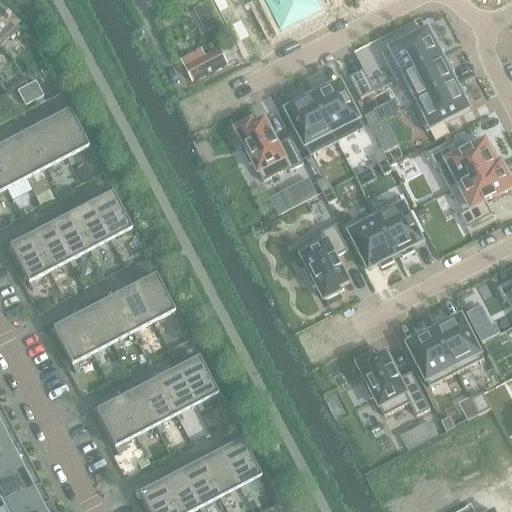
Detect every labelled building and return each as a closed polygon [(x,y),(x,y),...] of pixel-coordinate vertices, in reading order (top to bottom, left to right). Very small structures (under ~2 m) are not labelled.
[(224,0),(218,0),(214,2),(220,13),(229,8),(224,0)] [(265,0),(268,6),(260,10),(260,11),(282,0),(265,0)] [(282,0),(260,11),(274,38),(320,14),(315,4),(318,2),(317,0),(282,0)] [(0,48),(17,31),(1,16),(4,13),(0,9),(0,48)] [(241,21),(232,26),(238,36),(247,32),(241,21)] [(443,60),(440,55),(444,53),(437,41),(434,43),(428,32),(382,56),(396,84),(405,79),(443,60)] [(185,69),(193,83),(227,66),(219,51),(185,69)] [(456,86),(451,76),(455,74),(448,62),(445,64),(443,60),(405,79),(396,84),(400,82),(413,108),(418,105),(456,86)] [(375,94),(364,73),(350,80),(361,101),(375,94)] [(43,98),(35,83),(27,88),(34,103),(43,98)] [(364,131),(341,85),(330,90),(329,87),(316,93),(318,97),(314,99),(338,145),(364,131)] [(470,112),(464,102),(468,100),(462,88),(458,90),(456,86),(418,105),(413,108),(427,134),(470,112)] [(34,103),(27,88),(17,93),(25,108),(34,103)] [(338,145),(314,99),(309,101),(307,98),(295,104),(297,108),(287,113),(311,159),(338,145)] [(88,150),(68,112),(47,123),(67,161),(70,167),(74,165),(71,159),(88,150)] [(379,125),(374,114),(365,119),(371,130),(379,125)] [(304,167),(289,137),(277,144),(273,136),(272,136),(265,122),(254,128),(252,124),(237,132),(245,147),(241,149),(250,167),(254,164),(264,184),(289,172),(290,174),(304,167)] [(67,161),(47,123),(27,134),(46,172),(50,178),(54,176),(51,169),(67,161)] [(385,135),(379,125),(371,130),(376,140),(385,135)] [(46,172),(27,134),(7,144),(26,182),(30,189),(34,186),(31,180),(46,172)] [(26,182),(7,144),(0,147),(0,180),(6,193),(9,199),(14,197),(10,190),(26,182)] [(498,167),(494,160),(497,158),(490,145),(487,146),(486,144),(472,151),(472,150),(460,156),(454,144),(429,158),(436,171),(438,170),(451,193),(502,166),(501,165),(498,167)] [(388,163),(382,152),(373,156),(379,167),(388,163)] [(393,173),(390,168),(388,163),(379,167),(384,178),(393,173)] [(511,191),(511,185),(511,184),(511,177),(508,169),(504,171),(502,166),(451,193),(462,216),(460,217),(467,231),(492,218),(486,206),(497,200),(497,199),(511,191)] [(86,167),(75,173),(81,184),(91,178),(86,167)] [(332,191),(326,180),(317,185),(323,196),(332,191)] [(309,182),(291,192),(299,208),(317,198),(309,182)] [(337,201),(332,191),(323,196),(328,206),(337,201)] [(131,232),(112,194),(91,205),(110,243),(113,250),(118,247),(114,241),(131,232)] [(423,245),(400,199),(373,213),(396,259),(401,256),(403,260),(415,254),(413,250),(423,245)] [(27,205),(16,211),(20,219),(31,213),(27,205)] [(110,243),(91,205),(70,216),(90,254),(93,260),(97,258),(94,252),(110,243)] [(396,259),(373,213),(372,213),(374,217),(347,230),(370,273),(380,267),(382,271),(394,265),(392,261),(396,259)] [(90,254),(70,216),(50,226),(69,264),(73,271),(77,269),(74,262),(90,254)] [(69,264),(50,226),(30,237),(49,275),(53,281),(57,279),(54,273),(69,264)] [(349,285),(342,271),(337,260),(349,253),(335,228),(322,235),(323,237),(298,250),(308,270),(304,272),(313,290),(317,288),(325,303),(340,295),(338,291),(349,285)] [(49,275),(30,237),(22,241),(9,249),(28,286),(30,285),(33,292),(37,290),(33,283),(49,275)] [(174,314),(155,277),(134,288),(153,326),(156,332),(161,330),(157,323),(174,314)] [(511,283),(498,291),(505,305),(508,303),(511,311),(511,283)] [(153,326),(134,288),(113,298),(133,336),(136,343),(140,340),(137,334),(153,326)] [(472,291),(457,299),(462,307),(477,300),(472,291)] [(133,336),(113,298),(93,309),(113,347),(116,353),(120,351),(117,344),(133,336)] [(500,336),(495,326),(492,328),(482,308),(467,316),(482,345),(500,336)] [(113,347),(93,309),(73,319),(92,357),(96,364),(100,361),(97,355),(113,347)] [(92,357),(73,319),(65,324),(52,331),(71,368),(73,367),(76,374),(80,372),(76,366),(92,357)] [(484,362),(462,320),(452,325),(450,321),(438,327),(440,331),(435,333),(447,358),(457,376),(484,362)] [(447,358),(435,333),(431,336),(429,332),(417,338),(419,342),(408,347),(430,390),(457,376),(447,358)] [(141,340),(136,343),(140,350),(145,347),(141,340)] [(430,412),(412,376),(400,382),(394,371),(386,357),(375,363),(373,359),(358,367),(366,382),(362,384),(371,401),(375,399),(385,419),(410,406),(417,419),(430,412)] [(218,397),(198,359),(177,370),(196,408),(199,414),(204,412),(200,406),(218,397)] [(196,408),(177,370),(157,381),(176,419),(179,425),(184,423),(180,416),(196,408)] [(176,419),(157,381),(136,391),(156,429),(159,436),(163,433),(160,427),(176,419)] [(156,429),(136,391),(116,402),(135,440),(139,446),(143,444),(140,437),(156,429)] [(483,396),(471,402),(479,418),(491,412),(483,396)] [(135,440),(116,402),(95,413),(97,417),(115,450),(116,449),(120,456),(123,454),(120,448),(135,440)] [(0,441),(12,435),(3,417),(0,418),(0,441)] [(456,431),(450,419),(441,424),(447,435),(456,431)] [(431,426),(424,429),(432,443),(439,440),(431,426)] [(0,464),(22,453),(12,435),(0,441),(0,464)] [(261,479),(241,441),(220,452),(239,491),(243,497),(247,495),(244,488),(261,479)] [(438,468),(453,497),(493,477),(476,446),(457,456),(449,442),(424,455),(433,471),(438,468)] [(239,491),(220,452),(200,463),(219,501),(222,507),(227,505),(223,499),(239,491)] [(0,487),(31,471),(22,453),(0,464),(0,487)] [(150,467),(146,460),(137,465),(140,472),(150,467)] [(219,501),(200,463),(180,474),(199,511),(204,511),(203,509),(219,501)] [(0,502),(3,509),(41,489),(31,471),(0,487),(0,502)] [(197,511),(199,511),(180,474),(159,484),(173,511),(197,511)] [(173,511),(159,484),(151,488),(138,495),(147,511),(173,511)] [(5,511),(41,511),(50,508),(41,489),(3,509),(5,511)]
